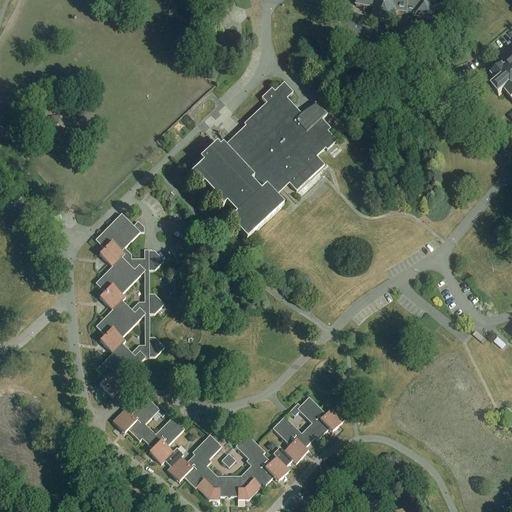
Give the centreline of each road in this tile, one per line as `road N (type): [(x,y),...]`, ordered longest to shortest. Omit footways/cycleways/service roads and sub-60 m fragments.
road 1 (residential): [(97,428),(133,394),(213,409),(272,391),(353,307),(438,257),(511,168)]
road 2 (residential): [(511,161),(321,0)]
road 3 (residential): [(453,511),(429,468),(380,439),(328,453),(270,511)]
road 4 (residential): [(192,135),(265,66),(269,0)]
road 5 (residential): [(70,306),(86,408),(97,428)]
road 6 (residential): [(97,428),(190,511)]
